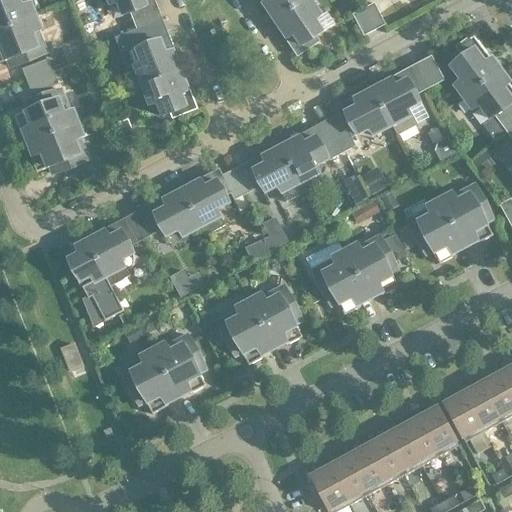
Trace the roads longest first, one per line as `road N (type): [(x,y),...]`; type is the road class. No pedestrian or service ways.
road 1 (residential): [(244,441),(511,292)]
road 2 (residential): [(0,165),(17,211),(47,227),(226,136)]
road 3 (residential): [(303,90),(462,0)]
road 4 (residential): [(99,511),(244,441)]
road 5 (residential): [(170,0),(226,136)]
